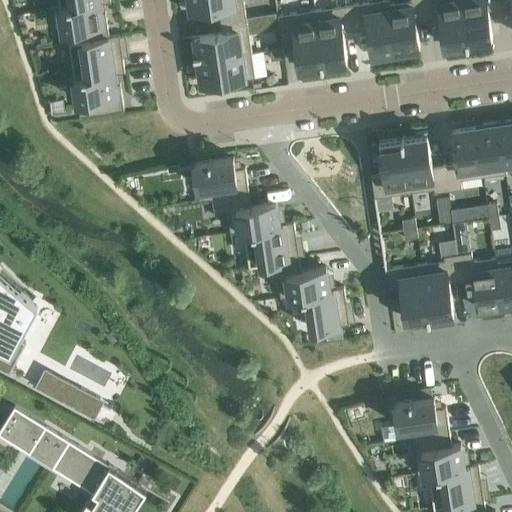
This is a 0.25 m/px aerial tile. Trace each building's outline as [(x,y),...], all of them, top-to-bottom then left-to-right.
[(102,10),(100,1),(100,0),(60,6),(64,29),(70,28),(72,40),(72,41),(109,35),(109,34),(106,10),(102,10)] [(246,15),(244,0),(189,0),(191,10),(219,6),(221,19),(246,15)] [(389,2),(390,2),(389,0),(369,0),(352,3),(356,28),(368,26),(372,54),(396,50),(389,2)] [(428,17),(425,0),(401,0),(390,2),(389,2),(396,50),(420,47),(416,19),(428,17)] [(469,41),(462,0),(425,0),(428,17),(440,16),(445,46),(457,44),(457,42),(467,40),(468,42),(469,41)] [(501,7),(499,0),(462,0),(469,41),(470,41),(470,40),(493,36),(488,8),(501,7)] [(356,28),(352,3),(316,8),(324,63),(325,63),(325,61),(347,58),(343,30),(356,28)] [(324,63),(316,8),(278,13),(282,39),(295,37),(300,67),(312,65),(311,63),(322,61),(322,63),(324,63)] [(277,11),(269,12),(272,29),(280,28),(277,11)] [(252,51),(246,15),(221,19),(223,31),(192,35),(195,52),(194,52),(195,54),(198,54),(198,59),(252,51)] [(120,33),(109,34),(109,35),(72,41),(72,40),(69,40),(75,77),(115,71),(125,70),(120,33)] [(283,46),(270,48),(272,58),(285,56),(283,46)] [(255,75),(252,51),(198,59),(202,83),(232,78),(233,83),(247,81),(246,76),(255,75)] [(116,82),(115,71),(75,77),(80,113),(124,107),(120,81),(116,82)] [(511,118),(506,119),(506,121),(499,122),(498,122),(504,161),(505,161),(511,160),(511,118)] [(498,122),(499,122),(499,120),(483,123),(483,125),(476,126),(483,174),(507,171),(505,161),(504,161),(498,122)] [(483,174),(476,126),(452,129),(457,161),(445,163),(448,188),(462,186),(461,177),(483,174)] [(448,188),(445,163),(432,164),(427,130),(415,132),(416,135),(405,136),(405,134),(403,135),(412,190),(434,186),(435,190),(448,188)] [(412,190),(403,135),(402,135),(402,136),(380,140),(384,168),(384,172),(372,173),(375,195),(412,190)] [(249,190),(245,165),(236,167),(234,155),(194,161),(200,199),(212,197),(212,196),(249,190)] [(183,162),(170,164),(171,170),(184,168),(183,162)] [(251,203),(249,190),(212,196),(212,197),(214,212),(228,210),(231,230),(244,228),(280,222),(280,221),(276,200),(251,203)] [(499,213),(497,200),(487,202),(489,215),(499,213)] [(464,205),(451,207),(453,219),(453,220),(466,218),(464,205)] [(451,207),(439,209),(441,221),(453,219),(451,207)] [(501,226),(499,213),(489,215),(491,227),(501,226)] [(415,215),(402,217),(404,227),(417,225),(415,215)] [(294,219),(280,221),(280,222),(244,228),(249,264),(262,262),(262,261),(299,256),(294,219)] [(417,225),(404,227),(405,237),(418,235),(417,225)] [(496,260),(497,260),(496,255),(473,258),(472,250),(458,252),(462,277),(474,276),(479,307),(502,304),(496,260)] [(462,277),(458,252),(444,254),(445,258),(422,261),(430,316),(432,316),(431,314),(442,313),(442,315),(454,313),(449,279),(462,277)] [(301,269),(299,256),(262,261),(262,262),(265,277),(278,275),(281,296),(294,294),(294,293),(330,288),(330,287),(327,265),(301,269)] [(511,257),(497,260),(496,260),(502,304),(510,303),(510,305),(511,304),(511,257)] [(430,316),(422,261),(385,267),(389,288),(401,286),(402,290),(406,318),(429,315),(429,316),(430,316)] [(0,359),(13,366),(27,340),(21,337),(38,305),(0,270),(0,359)] [(344,285),(330,287),(330,288),(294,293),(294,294),(296,308),(309,306),(313,327),(326,325),(342,323),(350,322),(344,285)] [(342,323),(326,325),(328,337),(343,335),(342,323)] [(45,366),(35,384),(95,416),(104,401),(99,398),(100,396),(45,366)] [(432,386),(411,389),(412,398),(433,395),(432,386)] [(400,438),(413,436),(413,435),(450,430),(446,405),(436,406),(434,395),(433,395),(412,398),(395,400),(400,438)] [(15,404),(0,428),(0,432),(30,451),(33,447),(55,461),(52,465),(93,490),(79,511),(117,511),(121,507),(128,511),(131,511),(147,486),(15,404)] [(452,443),(450,430),(413,435),(413,436),(418,472),(429,470),(465,464),(464,463),(461,441),(452,443)] [(479,461),(464,463),(465,464),(429,470),(434,506),(447,504),(447,503),(484,497),(479,461)] [(486,511),(484,497),(447,503),(447,504),(448,511),(495,511),(496,509),(486,511)]
